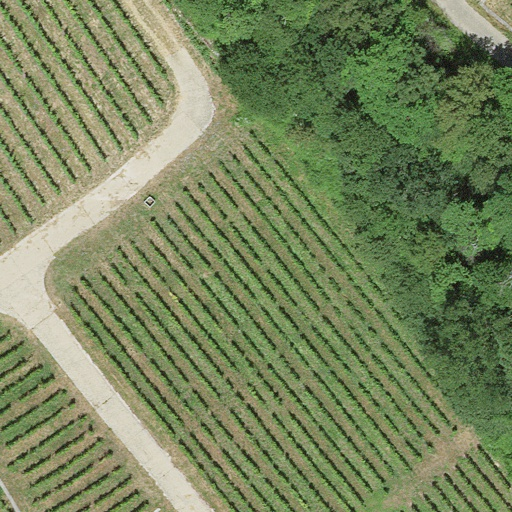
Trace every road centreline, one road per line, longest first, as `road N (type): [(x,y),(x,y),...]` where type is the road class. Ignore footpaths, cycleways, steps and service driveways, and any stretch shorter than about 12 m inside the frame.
road 1 (track): [(0,260),(165,137),(190,99),(182,58),(143,0)]
road 2 (track): [(2,258),(210,511)]
